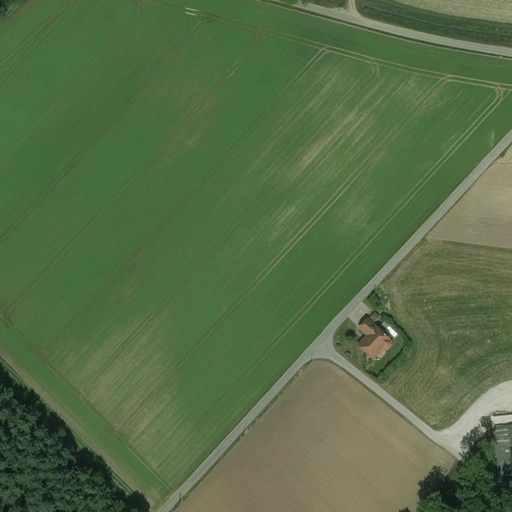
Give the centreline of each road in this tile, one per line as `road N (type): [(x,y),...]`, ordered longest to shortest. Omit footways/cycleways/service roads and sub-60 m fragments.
road 1 (unclassified): [(511,134),(164,511)]
road 2 (unclassified): [(265,0),(511,53)]
